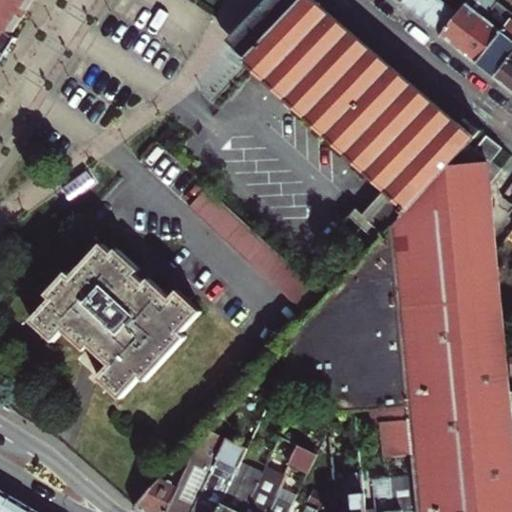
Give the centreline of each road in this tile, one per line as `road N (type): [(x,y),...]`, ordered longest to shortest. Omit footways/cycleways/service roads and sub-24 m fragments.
road 1 (residential): [(511,121),(354,0)]
road 2 (residential): [(0,130),(81,0)]
road 3 (tertiary): [(0,448),(102,511)]
